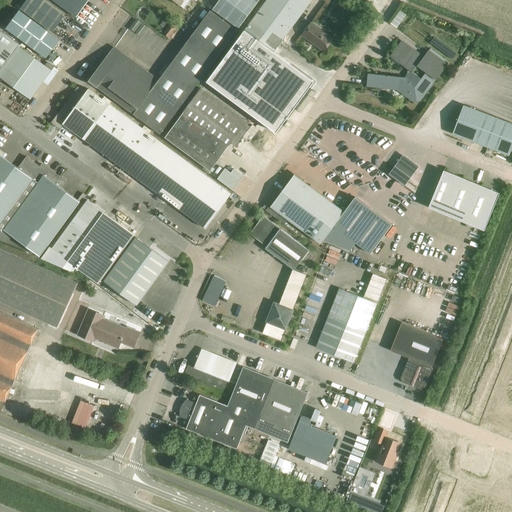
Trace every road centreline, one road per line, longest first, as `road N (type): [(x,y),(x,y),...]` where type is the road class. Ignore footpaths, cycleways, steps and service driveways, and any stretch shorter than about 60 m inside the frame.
road 1 (residential): [(425,414),(182,317)]
road 2 (residential): [(203,259),(23,129)]
road 3 (residential): [(203,259),(323,102)]
road 4 (residential): [(323,102),(506,172)]
road 5 (residential): [(23,129),(118,0)]
road 6 (residential): [(132,443),(182,317)]
road 7 (tertiary): [(118,480),(0,433)]
road 8 (residential): [(323,102),(396,0)]
road 9 (tertiary): [(0,447),(114,490)]
